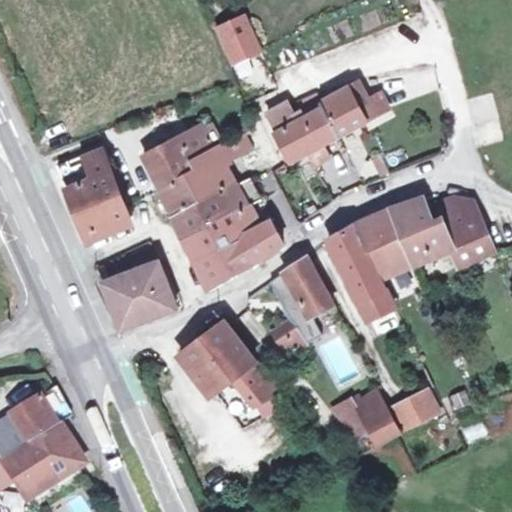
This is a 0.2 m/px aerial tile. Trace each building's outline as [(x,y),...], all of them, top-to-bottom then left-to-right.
[(234,51),(262,39),(247,5),(219,16),(234,51)] [(298,116),(277,127),(275,128),(290,156),(307,146),(320,139),(388,103),(380,89),(367,95),(357,78),(320,97),(323,103),(305,112),(301,104),(293,108),(298,116)] [(298,97),(301,104),(305,112),(323,103),(320,97),(315,89),(298,97)] [(266,107),(277,127),(298,116),(293,108),(287,96),(266,107)] [(159,187),(194,170),(189,159),(220,141),(214,130),(207,134),(199,122),(142,153),(159,187)] [(194,170),(204,195),(233,180),(222,157),(250,142),(243,128),(220,141),(189,159),(194,170)] [(327,153),(320,139),(307,146),(315,160),(327,153)] [(54,161),(62,181),(87,170),(88,175),(95,173),(113,219),(131,211),(102,141),(54,161)] [(87,170),(62,181),(83,233),(113,219),(95,173),(88,175),(87,170)] [(172,212),(204,195),(194,170),(159,187),(172,212)] [(245,174),(233,180),(204,195),(172,212),(184,233),(210,219),(208,215),(246,199),(256,194),(245,174)] [(421,193),(409,197),(434,253),(451,246),(449,243),(485,228),(470,197),(456,193),(427,205),(421,193)] [(389,204),(413,261),(434,253),(409,197),(389,204)] [(256,223),(246,199),(208,215),(210,219),(184,233),(194,255),(256,223)] [(385,271),(413,261),(389,204),(355,221),(371,257),(377,255),(385,271)] [(271,215),(256,223),(194,255),(209,285),(262,254),(274,247),(282,237),(271,215)] [(392,301),(371,257),(355,221),(326,237),(367,314),(392,301)] [(449,243),(451,246),(458,263),(494,248),(485,228),(449,243)] [(313,313),(333,301),(308,250),(284,267),(310,314),(313,313)] [(176,303),(157,256),(101,276),(120,323),(176,303)] [(284,267),(272,276),(294,316),(307,339),(322,330),(313,313),(310,314),(284,267)] [(207,329),(218,345),(192,365),(210,389),(232,373),(254,401),(278,384),(226,315),(207,329)] [(294,316),(275,327),(287,350),(307,339),(294,316)] [(207,329),(180,350),(192,365),(218,345),(207,329)] [(462,355),(466,371),(485,367),(482,351),(462,355)] [(25,434),(57,417),(68,411),(71,410),(58,381),(11,408),(14,412),(25,434)] [(376,438),(398,426),(377,386),(360,396),(356,399),(369,425),(376,438)] [(425,386),(408,395),(419,417),(436,407),(425,386)] [(357,390),(335,403),(338,409),(337,410),(354,433),(369,425),(356,399),(360,396),(357,390)] [(408,395),(390,404),(402,427),(420,418),(419,417),(408,395)] [(14,412),(0,420),(0,449),(25,434),(14,412)] [(82,457),(57,417),(25,434),(0,449),(0,482),(13,474),(25,494),(82,457)]
